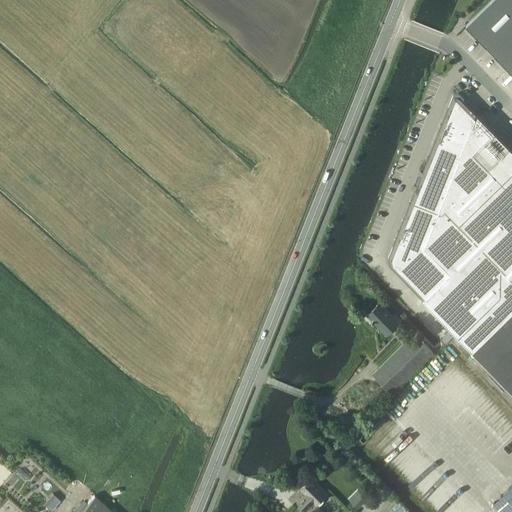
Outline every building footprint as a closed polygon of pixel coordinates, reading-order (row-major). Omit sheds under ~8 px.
[(511,71),(511,0),(492,0),(467,25),(511,71)] [(500,378),(511,366),(511,147),(461,95),(453,95),(388,257),(390,265),(424,299),(466,343),(500,378)] [(393,314),(380,301),(367,315),(387,335),(390,332),(391,333),(398,326),(398,325),(403,320),(395,312),(393,314)] [(392,393),(424,362),(434,352),(414,333),(373,374),(392,393)] [(511,366),(500,378),(511,390),(511,366)] [(316,504),(327,493),(312,478),(301,489),(306,494),(298,502),(306,511),(314,502),(316,504)] [(511,511),(511,484),(493,503),(502,511),(511,511)] [(359,488),(348,499),(358,508),(368,497),(359,488)] [(114,511),(95,495),(79,511),(114,511)] [(410,511),(398,500),(387,511),(410,511)]
